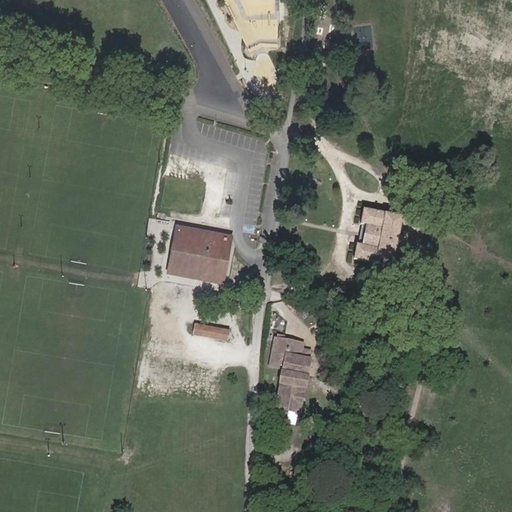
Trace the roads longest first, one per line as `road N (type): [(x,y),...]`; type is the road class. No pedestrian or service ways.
road 1 (residential): [(269,261),(288,126),(0,46)]
road 2 (track): [(249,511),(264,295)]
